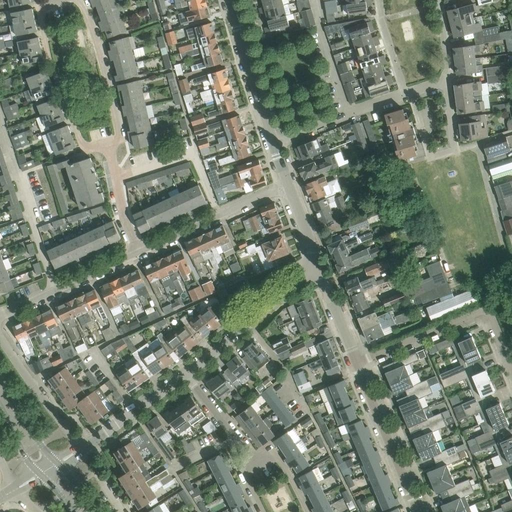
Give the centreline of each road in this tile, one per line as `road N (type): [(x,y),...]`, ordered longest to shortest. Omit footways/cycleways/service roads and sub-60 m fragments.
road 1 (residential): [(511,362),(492,317),(480,315),(360,364)]
road 2 (unclassified): [(55,289),(0,114)]
road 3 (residential): [(54,0),(40,17),(64,103),(80,144),(106,142)]
road 4 (residential): [(446,79),(455,149),(429,157),(409,90)]
road 5 (residential): [(186,372),(313,266)]
road 6 (residential): [(138,252),(287,184)]
road 7 (residential): [(418,511),(360,364)]
road 8 (residential): [(106,142),(118,132),(84,8),(74,0)]
road 9 (unclassified): [(273,140),(230,0)]
road 10 (residential): [(273,140),(409,90)]
road 11 (residential): [(78,449),(0,337)]
road 12 (residential): [(78,449),(186,372)]
